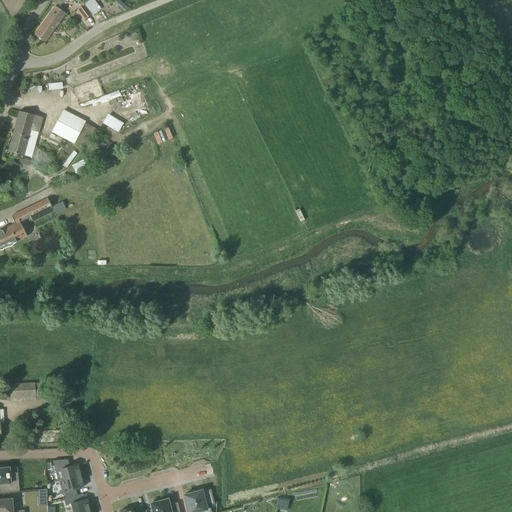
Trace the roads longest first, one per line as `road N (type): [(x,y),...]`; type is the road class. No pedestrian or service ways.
road 1 (unclassified): [(13,63),(50,61),(92,31),(164,0)]
road 2 (residential): [(0,456),(85,452),(102,496)]
